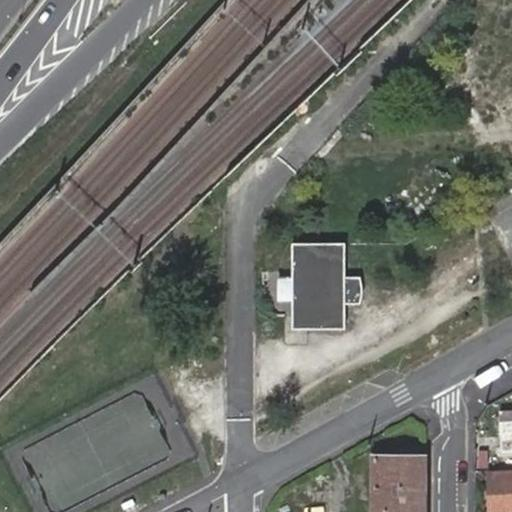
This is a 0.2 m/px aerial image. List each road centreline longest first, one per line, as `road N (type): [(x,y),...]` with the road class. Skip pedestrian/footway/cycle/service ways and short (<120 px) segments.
road 1 (residential): [(242,487),(438,379)]
road 2 (primary): [(0,142),(138,0)]
road 3 (residential): [(447,511),(457,437),(454,403),(438,379)]
